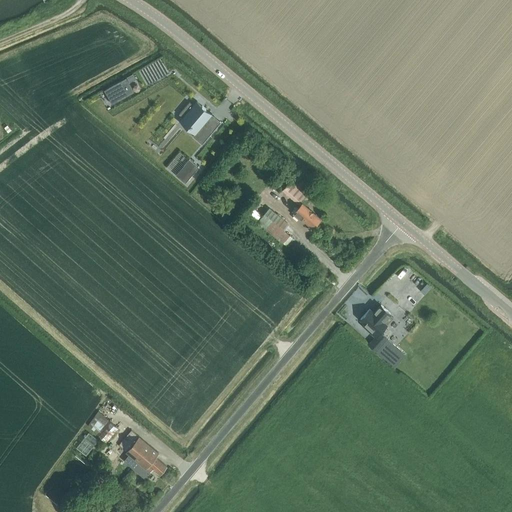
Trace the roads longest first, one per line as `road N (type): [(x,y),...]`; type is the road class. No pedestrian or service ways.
road 1 (unclassified): [(156,511),(404,223)]
road 2 (tertiary): [(404,223),(128,0)]
road 3 (tertiary): [(511,314),(404,223)]
